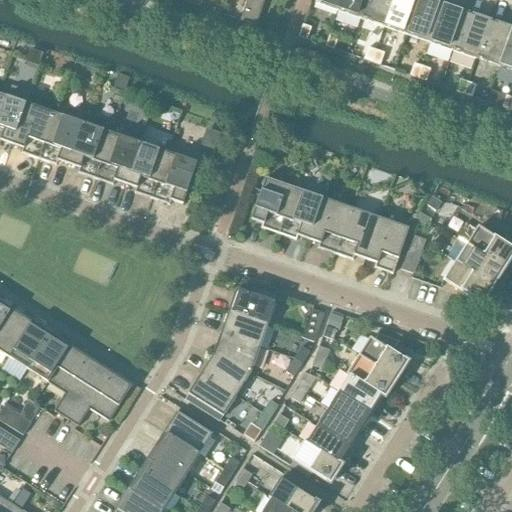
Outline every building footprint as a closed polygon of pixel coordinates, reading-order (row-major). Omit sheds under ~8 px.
[(240,21),(256,26),(265,0),(246,0),(247,0),(240,21)] [(338,12),(341,0),(315,0),(315,2),(322,5),(322,6),(325,7),(325,6),(335,10),(335,11),(338,12)] [(341,0),(338,12),(339,11),(345,13),(345,14),(348,15),(348,14),(358,18),(358,19),(361,20),(367,0),(341,0)] [(367,0),(361,20),(362,19),(368,21),(368,22),(371,23),(371,22),(381,26),(381,27),(384,28),(393,0),(367,0)] [(407,36),(419,0),(393,0),(384,28),(385,27),(391,29),(391,30),(394,31),(394,30),(405,34),(404,35),(407,36)] [(419,0),(407,36),(408,35),(414,37),(414,38),(417,39),(417,38),(428,42),(427,43),(430,44),(443,6),(440,5),(430,2),(430,1),(427,0),(426,0),(426,2),(420,0),(419,0)] [(443,6),(430,44),(431,43),(437,45),(437,46),(440,47),(441,46),(451,50),(450,51),(453,52),(466,14),(463,13),(453,10),(453,9),(450,8),(449,10),(443,8),(444,6),(443,6)] [(466,14),(453,52),(454,51),(460,53),(460,54),(463,55),(464,54),(474,58),(473,59),(476,60),(489,22),(486,21),(476,18),(476,17),(473,16),(472,18),(466,16),(467,14),(466,14)] [(499,68),(511,30),(511,29),(510,29),(509,29),(499,26),(499,25),(496,24),(495,26),(489,24),(490,22),(489,22),(476,60),(477,59),(483,61),(483,62),(486,64),(487,62),(497,66),(496,67),(499,68)] [(303,26),(298,38),(307,41),(311,28),(303,26)] [(511,30),(499,68),(500,68),(500,67),(506,69),(506,70),(509,72),(510,70),(511,71),(511,30)] [(326,47),(334,50),(338,38),(330,35),(326,47)] [(372,63),(376,51),(368,48),(364,60),(372,63)] [(376,51),(372,63),(380,66),(384,54),(376,51)] [(418,79),(422,67),(414,64),(410,76),(418,79)] [(422,67),(418,79),(426,82),(430,70),(422,67)] [(464,95),(468,83),(460,80),(456,92),(464,95)] [(468,83),(464,95),(472,98),(476,86),(468,83)] [(12,145),(28,98),(24,97),(22,103),(0,95),(0,143),(1,142),(12,145)] [(510,111),(511,105),(511,98),(506,96),(502,108),(510,111)] [(39,160),(55,114),(30,106),(32,99),(28,98),(12,145),(23,149),(21,154),(39,160)] [(55,114),(39,160),(56,166),(58,161),(69,165),(85,118),(81,116),(79,123),(55,114)] [(213,114),(210,122),(220,125),(223,117),(213,114)] [(95,180),(111,134),(87,126),(89,119),(85,118),(69,165),(79,169),(78,174),(95,180)] [(125,185),(142,138),(138,136),(136,143),(111,134),(95,180),(113,186),(114,181),(125,185)] [(142,138),(125,185),(136,189),(135,193),(152,200),(168,154),(157,150),(158,146),(157,144),(146,140),(146,139),(142,138)] [(202,142),(198,153),(211,158),(215,146),(202,142)] [(168,154),(152,200),(169,206),(171,201),(183,205),(197,164),(168,154)] [(279,235),(294,190),(265,180),(251,220),(263,225),(261,229),(279,235)] [(294,190),(279,235),(296,241),(298,237),(308,241),(325,193),(321,192),(319,198),(294,190)] [(335,255),(351,210),(327,201),(329,195),(325,193),(308,241),(319,244),(318,249),(335,255)] [(432,198),(427,206),(436,212),(441,204),(432,198)] [(351,210),(335,255),(353,261),(354,257),(365,260),(382,213),(378,212),(375,218),(351,210)] [(382,213),(365,260),(376,264),(374,269),(393,275),(409,230),(383,221),(386,214),(382,213)] [(425,230),(431,221),(420,214),(414,223),(425,230)] [(466,246),(504,270),(511,257),(511,249),(478,228),(466,246)] [(409,247),(422,251),(426,241),(413,237),(409,247)] [(458,241),(447,258),(455,263),(493,287),(504,270),(466,246),(458,241)] [(422,251),(409,247),(401,271),(414,275),(422,251)] [(493,287),(455,263),(444,281),(482,305),(493,287)] [(228,313),(267,327),(275,304),(273,304),(275,297),(259,291),(256,298),(236,290),(228,313)] [(0,328),(11,311),(0,303),(0,328)] [(30,323),(11,311),(0,328),(0,353),(8,358),(30,323)] [(324,315),(312,311),(302,339),(314,343),(324,315)] [(260,348),(267,327),(228,313),(220,334),(260,348)] [(331,316),(327,327),(338,331),(342,320),(331,316)] [(50,335),(30,323),(8,358),(27,371),(50,335)] [(336,332),(326,328),(322,337),(333,341),(336,332)] [(251,374),(260,348),(220,334),(213,356),(251,374)] [(69,348),(50,335),(27,371),(47,383),(69,348)] [(358,357),(396,381),(408,363),(392,353),(398,343),(399,344),(399,343),(377,335),(377,336),(378,336),(374,342),(370,339),(358,357)] [(100,367),(69,348),(47,383),(65,395),(54,412),(66,420),(100,367)] [(293,360),(302,365),(310,353),(301,348),(293,360)] [(315,357),(326,361),(329,351),(319,348),(315,357)] [(236,398),(251,374),(213,356),(201,375),(236,398)] [(326,361),(315,357),(312,367),(322,370),(326,361)] [(396,381),(358,357),(347,375),(349,376),(350,376),(384,397),(383,398),(385,399),(396,381)] [(302,365),(293,360),(285,372),(294,378),(302,365)] [(100,367),(66,420),(78,427),(89,410),(109,422),(131,387),(100,367)] [(236,398),(201,375),(188,395),(223,418),(236,398)] [(349,376),(339,393),(373,414),(383,398),(384,397),(350,376),(349,376)] [(296,390),(305,396),(311,387),(301,381),(296,390)] [(305,396),(296,390),(290,398),(300,404),(305,396)] [(339,393),(328,410),(362,432),(373,414),(339,393)] [(262,414),(270,419),(278,407),(270,402),(262,414)] [(0,413),(0,421),(5,425),(23,437),(32,424),(13,412),(4,407),(0,413)] [(328,410),(317,427),(351,449),(362,432),(328,410)] [(164,433),(199,456),(212,436),(176,413),(164,433)] [(270,419),(262,414),(254,426),(262,432),(270,419)] [(274,424),(283,430),(289,422),(279,416),(274,424)] [(283,430),(274,424),(269,433),(278,439),(283,430)] [(340,465),(351,449),(317,427),(306,444),(340,466),(340,465)] [(20,442),(0,429),(0,446),(12,455),(20,442)] [(187,475),(199,456),(164,433),(151,452),(187,475)] [(342,466),(340,465),(340,466),(306,444),(304,442),(292,461),(330,485),(342,466)] [(151,452),(139,472),(175,494),(187,475),(151,452)] [(223,471),(231,476),(239,464),(231,458),(223,471)] [(237,478),(246,484),(252,476),(243,470),(237,478)] [(231,476),(223,471),(215,483),(223,489),(231,476)] [(139,472),(127,491),(159,511),(163,511),(175,494),(139,472)] [(246,484),(237,478),(232,487),(241,493),(246,484)] [(313,511),(318,505),(280,480),(268,499),(270,500),(271,500),(289,511),(313,511)] [(22,491),(15,502),(24,507),(30,496),(22,491)] [(159,511),(127,491),(115,511),(116,511),(159,511)] [(0,511),(7,511),(12,505),(0,497),(0,511)] [(199,510),(202,511),(208,511),(215,502),(207,497),(199,510)] [(270,500),(262,511),(289,511),(271,500),(270,500)]
